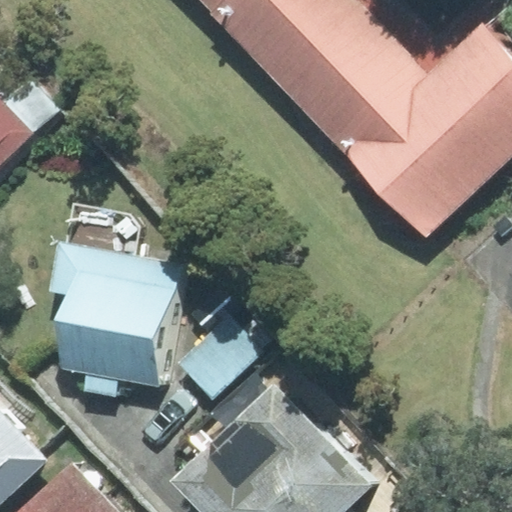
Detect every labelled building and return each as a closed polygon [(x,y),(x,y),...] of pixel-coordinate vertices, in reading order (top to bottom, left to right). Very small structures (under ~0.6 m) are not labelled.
[(183,0),(435,269),(511,197),(511,39),(441,105),(343,0),(183,0)] [(365,0),(446,86),(511,24),(511,0),(503,0),(440,59),(385,0),(365,0)] [(0,73),(0,173),(50,128),(0,73)] [(66,245),(59,244),(51,290),(71,293),(58,368),(162,385),(183,265),(134,256),(139,228),(130,216),(73,206),(66,245)] [(231,314),(179,363),(213,399),(265,350),(231,314)] [(275,384),(173,481),(202,511),(342,511),(372,484),(275,384)] [(0,414),(0,498),(42,460),(0,414)] [(119,511),(73,463),(20,511),(119,511)]
